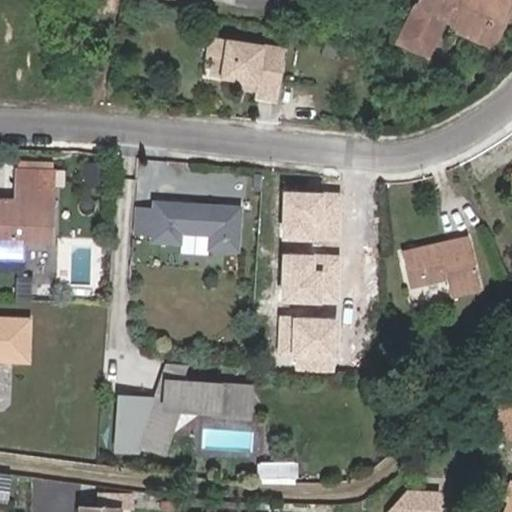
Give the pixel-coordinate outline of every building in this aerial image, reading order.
[(451,24),(482,39),(500,1),(505,3),(506,0),(417,0),(415,6),(420,9),(451,24)] [(511,6),(505,3),(500,1),(482,39),(494,45),(511,6)] [(451,24),(420,9),(403,45),(434,59),(451,24)] [(292,47),(228,39),(226,57),(243,59),(240,79),(260,82),(258,98),(285,101),(292,47)] [(243,59),(226,57),(223,77),(240,79),(243,59)] [(0,239),(34,241),(35,223),(43,224),(46,168),(9,166),(8,185),(0,185),(0,178),(0,177),(0,239)] [(341,190),(282,189),(281,239),(340,240),(341,190)] [(229,242),(231,199),(144,194),(144,201),(143,226),(142,233),(171,235),(172,224),(200,225),(199,240),(229,242)] [(143,226),(144,201),(125,200),(124,225),(143,226)] [(404,254),(410,285),(445,278),(450,296),(480,290),(469,241),(404,254)] [(338,253),(279,252),(278,302),(337,302),(338,253)] [(0,353),(18,354),(19,315),(0,314),(0,353)] [(336,315),(278,314),(277,363),(336,364),(336,315)] [(147,376),(127,375),(124,403),(145,405),(147,376)] [(247,411),(249,384),(167,378),(166,392),(159,392),(143,443),(166,450),(180,405),(247,411)] [(258,480),(289,481),(289,465),(258,465),(258,480)] [(393,511),(443,511),(446,492),(409,487),(395,501),(393,511)]
